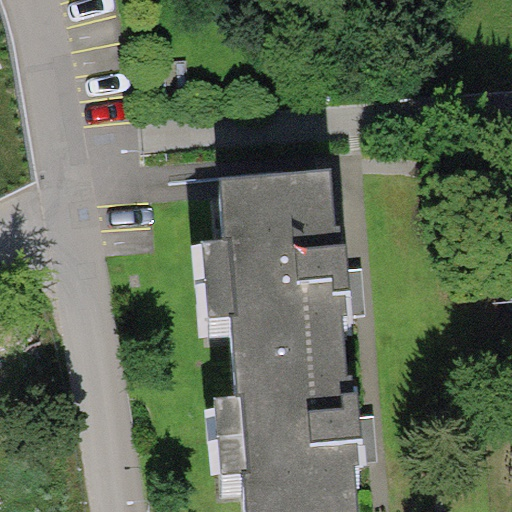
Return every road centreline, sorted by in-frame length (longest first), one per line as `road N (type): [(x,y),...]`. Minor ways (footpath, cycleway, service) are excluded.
road 1 (residential): [(73,230),(118,511)]
road 2 (residential): [(37,0),(73,230)]
